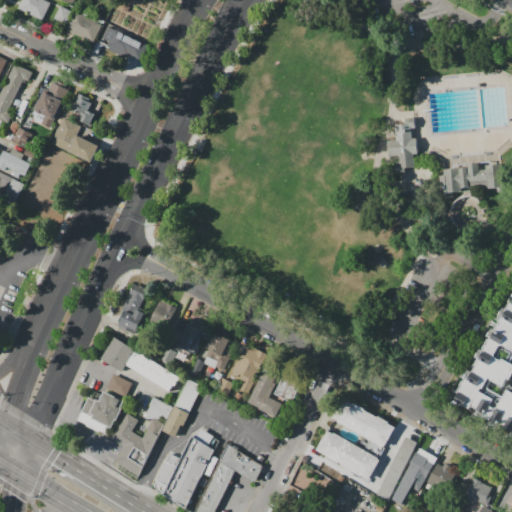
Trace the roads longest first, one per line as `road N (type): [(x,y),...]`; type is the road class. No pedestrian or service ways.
road 1 (residential): [(511,465),(121,238)]
road 2 (primary): [(133,212),(238,0)]
road 3 (residential): [(413,410),(511,257)]
road 4 (residential): [(336,365),(256,511)]
road 5 (residential): [(147,99),(0,25)]
road 6 (primary): [(199,0),(130,134)]
